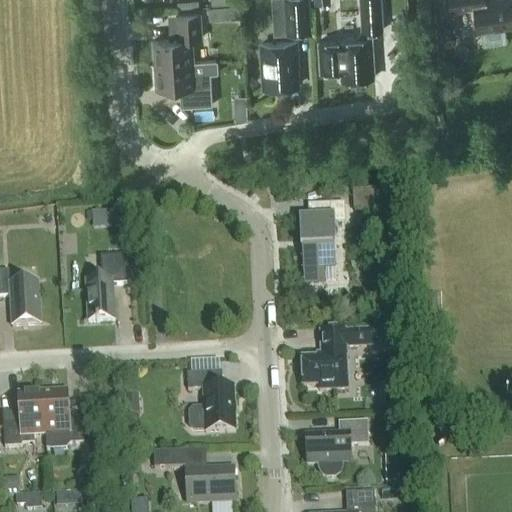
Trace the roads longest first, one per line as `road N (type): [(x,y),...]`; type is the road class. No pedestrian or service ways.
road 1 (residential): [(0,361),(265,347)]
road 2 (residential): [(178,177),(193,149),(218,133),(402,104)]
road 3 (residential): [(265,347),(257,233),(178,177)]
road 4 (residential): [(178,177),(130,146),(121,128),(110,0)]
road 5 (residential): [(274,511),(265,347)]
